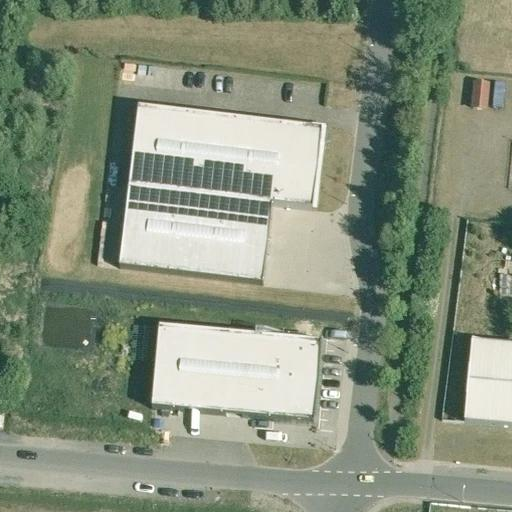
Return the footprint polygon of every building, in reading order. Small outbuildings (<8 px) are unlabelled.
[(488,86),(474,85),(472,109),(486,110),(488,86)] [(326,137),(138,114),(129,189),(273,206),(317,212),(326,137)] [(273,206),(129,189),(119,270),(263,287),(273,206)] [(316,345),(153,330),(146,410),(309,424),(316,345)] [(511,347),(473,343),(466,425),(511,429),(511,347)]
